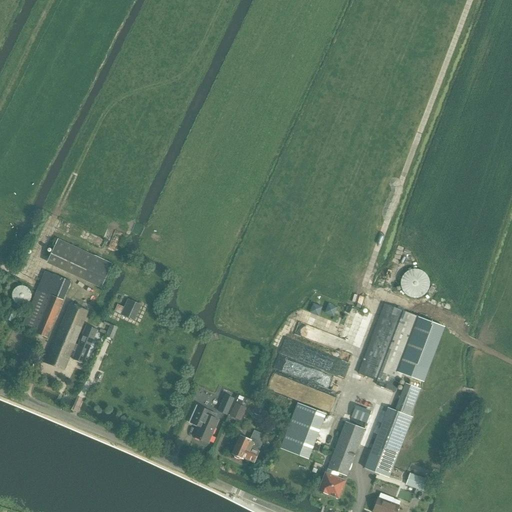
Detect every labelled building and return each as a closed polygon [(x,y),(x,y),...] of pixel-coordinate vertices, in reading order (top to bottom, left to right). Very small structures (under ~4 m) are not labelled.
[(48,261),(103,286),(114,263),(59,237),(48,261)] [(406,295),(407,296),(408,297),(410,298),(412,298),(413,298),(414,298),(415,298),(417,298),(418,298),(419,298),(420,297),(423,296),(424,296),(425,295),(426,294),(427,293),(427,292),(428,291),(429,290),(429,289),(429,287),(430,286),(430,285),(430,284),(430,282),(430,281),(429,280),(429,279),(429,277),(428,276),(427,275),(426,274),(426,273),(425,272),(424,272),(423,271),(421,270),(420,270),(419,269),(418,269),(416,269),(415,269),(414,269),(413,269),(411,269),(410,270),(409,270),(408,271),(407,271),(406,272),(405,273),(404,274),(403,275),(402,276),(402,277),(401,279),(401,280),(400,281),(400,282),(400,284),(400,285),(401,286),(401,288),(401,289),(402,290),(402,291),(403,292),(404,293),(405,294),(406,295)] [(35,333),(47,338),(71,282),(45,271),(22,326),(36,332),(35,333)] [(31,294),(31,293),(30,292),(30,291),(29,290),(28,288),(27,287),(26,287),(25,287),(25,286),(23,286),(21,285),(20,286),(18,286),(17,286),(15,287),(14,288),(13,289),(13,290),(12,290),(12,291),(12,292),(12,293),(11,294),(11,295),(11,296),(11,297),(12,298),(12,299),(12,300),(13,300),(13,301),(14,302),(16,303),(17,304),(18,305),(20,305),(21,305),(22,305),(24,305),(25,304),(26,304),(27,303),(29,301),(30,300),(30,299),(31,298),(31,296),(31,295),(31,294)] [(117,304),(114,312),(133,320),(136,313),(140,304),(129,299),(128,299),(125,308),(117,304)] [(49,349),(43,363),(63,370),(72,350),(74,344),(88,311),(69,303),(54,342),(51,349),(49,349)] [(313,304),(310,312),(318,316),(321,307),(313,304)] [(328,304),(325,313),(333,316),(337,308),(328,304)] [(385,304),(359,374),(377,381),(376,385),(395,392),(396,388),(396,389),(402,373),(423,319),(385,304)] [(11,308),(5,319),(11,322),(16,311),(11,308)] [(443,326),(423,319),(402,373),(422,381),(443,326)] [(74,344),(72,350),(76,351),(72,359),(83,364),(89,350),(97,330),(86,325),(78,345),(74,344)] [(106,335),(106,336),(112,339),(116,329),(117,327),(110,325),(110,326),(110,327),(107,332),(106,335)] [(387,408),(364,468),(388,478),(411,417),(410,417),(420,389),(405,384),(395,411),(387,408)] [(226,395),(223,401),(231,404),(233,398),(226,395)] [(237,399),(230,416),(240,420),(246,408),(240,406),(242,401),(237,399)] [(223,401),(218,412),(226,415),(231,404),(223,401)] [(297,403),(280,449),(308,459),(312,449),(318,451),(320,446),(314,443),(325,414),(297,403)] [(197,406),(190,422),(198,426),(193,437),(208,443),(218,420),(215,418),(216,414),(204,409),(203,409),(197,406)] [(325,473),(319,491),(320,493),(324,495),(326,494),(338,498),(364,429),(346,422),(326,474),(325,473)] [(243,457),(254,462),(265,436),(254,431),(250,441),(241,437),(233,454),(234,458),(239,460),(242,458),(243,457)] [(430,481),(410,474),(406,485),(426,492),(430,481)] [(378,498),(373,511),(375,511),(396,511),(399,506),(398,506),(400,502),(381,494),(379,498),(378,498)]
